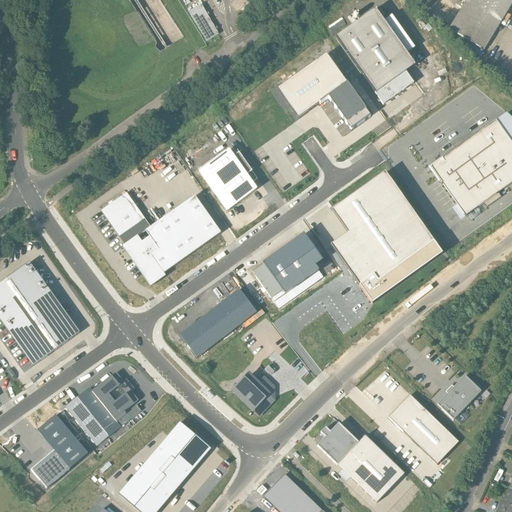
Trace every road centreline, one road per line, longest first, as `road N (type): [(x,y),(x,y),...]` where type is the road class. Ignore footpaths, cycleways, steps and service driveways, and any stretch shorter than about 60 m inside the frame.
road 1 (unclassified): [(259,444),(282,435),(393,331),(511,238)]
road 2 (unclassified): [(338,182),(131,330)]
road 3 (unclassified): [(0,24),(18,167),(30,193)]
road 4 (unclassified): [(131,330),(208,411),(259,444)]
road 5 (unclassified): [(30,193),(131,330)]
road 6 (unclassified): [(131,330),(0,424)]
